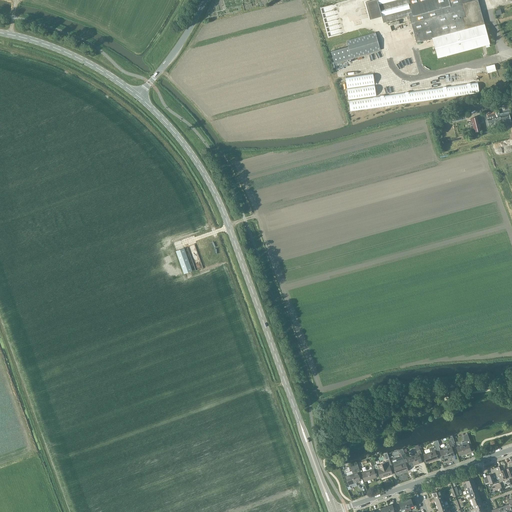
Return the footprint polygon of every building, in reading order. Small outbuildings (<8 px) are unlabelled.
[(377,0),(373,0),(365,2),(370,19),(382,16),(377,0)] [(489,44),(477,0),(377,0),(382,16),(383,23),(409,16),(416,42),(432,38),(437,58),(489,44)] [(334,63),(380,50),(375,33),(346,41),(348,47),(331,52),(334,63)] [(494,64),(486,66),(487,73),(495,71),(494,64)] [(477,83),(376,97),(373,74),(345,78),(350,112),(479,94),(477,83)] [(487,119),(485,120),(486,127),(511,122),(509,115),(497,117),(494,108),(494,107),(485,109),(487,119)] [(470,119),(473,132),(481,130),(477,117),(470,119)] [(176,251),(184,274),(192,271),(184,248),(176,251)] [(462,445),(457,446),(458,448),(460,456),(470,452),(468,447),(471,446),(469,440),(469,439),(467,434),(464,435),(464,442),(462,442),(462,445)] [(444,459),(453,456),(451,451),(455,449),(452,441),(448,442),(449,445),(446,446),(447,448),(440,450),(444,459)] [(427,463),(437,459),(435,454),(438,453),(437,450),(436,447),(429,449),(430,452),(424,454),(424,456),(427,463)] [(411,466),(421,463),(419,458),(422,457),(420,451),(420,450),(417,451),(418,454),(408,457),(409,459),(411,466)] [(393,460),(392,460),(393,462),(394,462),(394,464),(393,464),(397,474),(407,471),(405,466),(408,465),(406,458),(403,451),(400,452),(402,457),(396,459),(395,459),(393,460)] [(381,478),(391,474),(390,470),(393,469),(392,468),(390,460),(389,458),(386,460),(386,461),(387,462),(377,465),(378,469),(381,478)] [(350,485),(360,481),(358,477),(361,476),(358,465),(350,467),(352,474),(347,476),(350,485)] [(366,481),(375,478),(374,474),(377,472),(374,465),(372,466),(371,466),(372,469),(362,472),(366,481)] [(509,479),(505,469),(500,471),(499,467),(495,468),(500,482),(509,479)] [(490,486),(500,482),(495,468),(491,470),(492,474),(487,476),(490,486)] [(466,484),(463,485),(464,488),(465,489),(475,485),(473,478),(465,481),(466,484)] [(477,491),(475,485),(465,489),(467,495),(470,494),(477,491)] [(441,493),(440,490),(432,493),(434,499),(442,496),(445,495),(444,492),(441,493)] [(471,497),(467,498),(468,500),(471,499),(472,500),(480,497),(477,491),(470,494),(471,497)] [(436,505),(444,502),(443,499),(446,498),(445,495),(442,496),(434,499),(436,505)] [(480,497),(472,500),(474,506),(482,503),(480,497)] [(408,511),(411,510),(410,507),(413,506),(413,505),(411,498),(404,500),(407,508),(408,511)] [(398,511),(407,508),(404,500),(395,503),(398,511)] [(446,508),(449,507),(448,504),(447,501),(444,502),(436,505),(439,511),(446,508)] [(396,511),(398,511),(395,503),(386,506),(387,511),(396,511)] [(475,508),(472,509),(472,511),(474,511),(476,511),(484,509),(482,503),(474,506),(475,508)]
